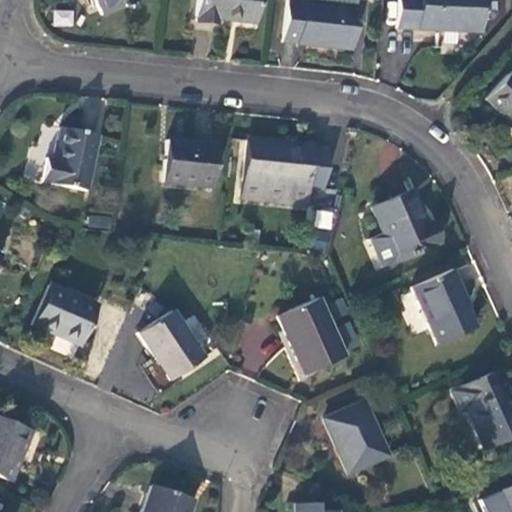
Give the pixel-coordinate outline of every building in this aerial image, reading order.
[(134,0),(100,0),(101,15),(134,0)] [(254,0),(197,0),(195,21),(217,24),(217,20),(252,24),(254,0)] [(286,0),(283,42),(296,44),(296,45),(350,51),(355,0),(286,0)] [(481,0),(398,0),(397,29),(417,30),(417,25),(432,27),(432,30),(480,34),(481,0)] [(74,27),(74,10),(53,9),(53,26),(74,27)] [(511,73),(510,72),(484,99),(507,121),(502,126),(511,135),(511,73)] [(85,192),(97,137),(58,129),(51,160),(46,159),(42,182),(85,192)] [(327,150),(246,140),(240,201),(306,208),(308,190),(323,191),(327,150)] [(215,146),(166,142),(162,183),(210,188),(215,146)] [(426,223),(411,190),(370,208),(381,237),(371,242),(369,249),(377,266),(383,267),(439,244),(428,221),(426,223)] [(453,272),(412,288),(436,345),(474,327),(463,302),(466,300),(453,272)] [(95,306),(48,285),(30,326),(78,347),(95,306)] [(342,357),(317,298),(276,317),(301,374),(342,357)] [(200,358),(170,312),(136,335),(167,381),(200,358)] [(346,347),(357,343),(349,321),(338,326),(346,347)] [(511,435),(511,404),(497,371),(449,392),(457,411),(465,408),(482,448),(511,435)] [(385,456),(363,401),(322,419),(346,473),(385,456)] [(29,435),(0,422),(0,479),(9,483),(29,435)] [(511,511),(511,484),(499,490),(508,511),(511,511)] [(188,511),(192,502),(149,487),(140,511),(188,511)]
